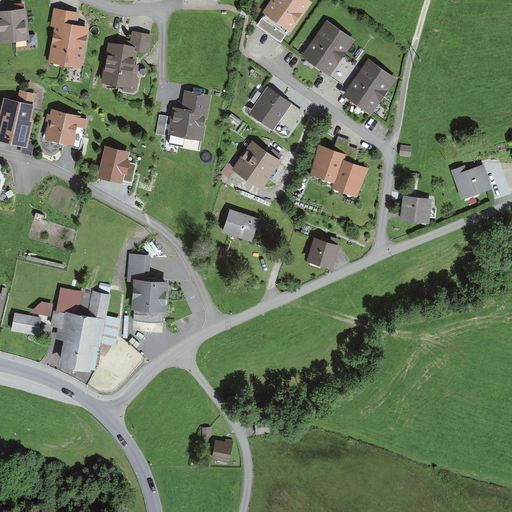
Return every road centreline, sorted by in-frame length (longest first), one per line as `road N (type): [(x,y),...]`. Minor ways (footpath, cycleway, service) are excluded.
road 1 (residential): [(220,327),(169,235),(53,169),(0,153)]
road 2 (residential): [(242,511),(242,439),(178,349)]
road 3 (unclassified): [(220,327),(383,254)]
road 4 (residential): [(389,152),(258,60)]
road 5 (residential): [(427,0),(389,152)]
road 6 (residential): [(383,254),(511,202)]
